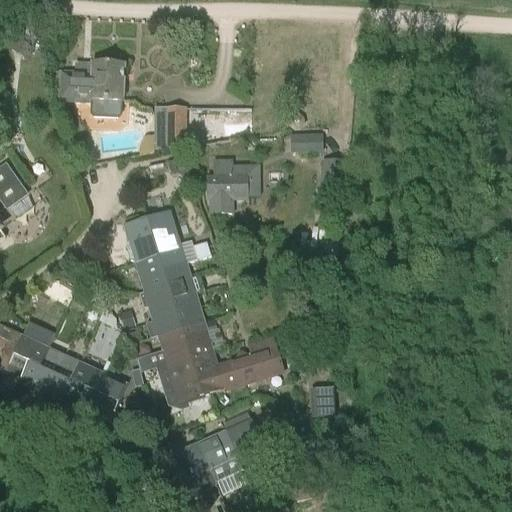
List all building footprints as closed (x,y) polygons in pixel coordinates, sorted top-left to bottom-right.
[(112,61),(109,64),(109,68),(92,67),(92,68),(76,68),(75,73),(60,72),(59,103),(92,105),(91,123),(119,124),(120,105),(123,105),(125,68),(122,68),(123,64),(120,61),(112,61)] [(155,152),(186,152),(186,111),(154,111),(155,152)] [(291,138),(291,157),(324,157),(324,138),(291,138)] [(193,187),(188,170),(178,163),(167,165),(171,180),(179,178),(188,188),(193,187)] [(247,200),(247,180),(233,180),(233,163),(214,163),(214,181),(207,181),(207,200),(210,200),(210,217),(233,217),(233,200),(247,200)] [(325,163),(323,197),(342,199),(345,164),(325,163)] [(0,243),(5,240),(0,232),(0,214),(5,211),(28,196),(6,168),(0,171),(0,243)] [(125,229),(134,259),(180,245),(171,215),(125,229)] [(180,245),(134,259),(143,289),(189,275),(186,267),(211,259),(207,245),(192,250),(188,246),(181,248),(180,245)] [(189,275),(143,289),(152,318),(198,304),(195,296),(204,293),(200,279),(191,282),(189,275)] [(305,282),(307,293),(324,290),(322,279),(305,282)] [(116,284),(104,290),(112,306),(124,300),(116,284)] [(198,304),(152,318),(161,347),(207,334),(198,304)] [(130,314),(120,317),(124,331),(134,328),(130,314)] [(104,315),(100,325),(116,331),(118,321),(104,315)] [(311,345),(335,338),(334,331),(336,331),(336,322),(319,322),(319,325),(288,333),(294,353),(312,349),(311,345)] [(0,328),(0,343),(17,351),(4,378),(26,388),(44,349),(22,339),(21,338),(0,328)] [(170,377),(216,363),(207,334),(161,347),(170,377)] [(139,335),(128,338),(131,348),(142,345),(139,335)] [(148,350),(142,346),(135,348),(139,360),(150,357),(148,350)] [(44,349),(26,388),(46,398),(65,359),(44,349)] [(277,352),(218,370),(225,393),(283,375),(277,352)] [(65,359),(46,398),(67,408),(85,368),(65,359)] [(225,393),(218,370),(216,363),(170,377),(179,407),(225,393)] [(85,368),(67,408),(88,417),(111,367),(107,366),(102,376),(85,368)] [(134,440),(140,426),(115,415),(128,388),(106,378),(111,367),(88,417),(109,427),(109,429),(134,440)] [(251,423),(225,435),(237,461),(263,449),(251,423)] [(237,461),(225,435),(199,446),(211,473),(237,461)] [(185,485),(211,473),(199,446),(173,458),(185,485)] [(282,488),(286,507),(318,499),(313,481),(282,488)]
